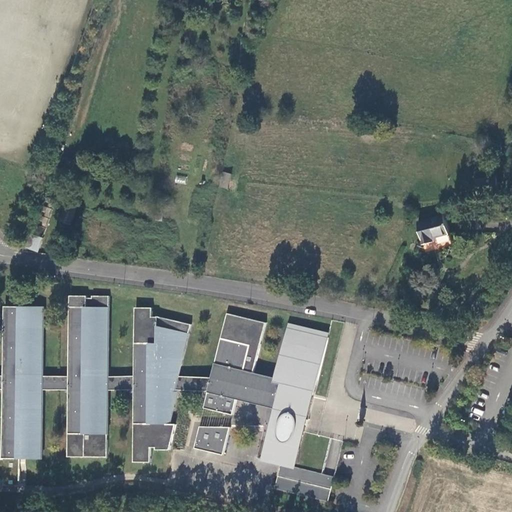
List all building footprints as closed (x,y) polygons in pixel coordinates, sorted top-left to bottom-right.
[(233,175),(225,173),(221,187),(229,189),(233,175)] [(479,193),(499,190),(497,175),(477,179),(479,193)] [(72,225),(78,207),(67,203),(60,222),(72,225)] [(164,214),(156,213),(155,220),(164,221),(164,214)] [(419,221),(426,243),(435,240),(435,237),(450,232),(446,213),(419,221)] [(44,239),(33,235),(28,248),(39,252),(44,239)] [(5,457),(0,457),(0,485),(5,485),(22,485),(22,479),(22,455),(27,455),(27,458),(44,458),(45,390),(45,388),(71,388),(70,432),(70,456),(109,456),(109,433),(109,391),(109,389),(137,389),(137,463),(154,463),(154,448),(159,448),(159,450),(173,450),(178,424),(172,424),(178,398),(175,396),(176,391),(176,390),(211,391),(207,408),(234,415),(240,398),(277,408),(266,455),(299,464),(307,432),(330,339),(290,329),(278,379),(256,374),(268,322),(230,313),(217,365),(214,377),(180,376),(180,375),(194,326),(159,317),(153,317),(153,307),(136,307),(137,376),(109,376),(109,374),(110,296),(94,296),(94,298),(89,298),(89,296),(72,295),(71,376),(45,375),(45,374),(45,306),(30,306),(28,308),(24,307),(22,305),(6,306),(6,375),(0,374),(0,387),(6,388),(5,457)] [(225,455),(232,427),(202,427),(196,448),(225,455)] [(336,478),(283,465),(276,490),(330,503),(336,478)]
